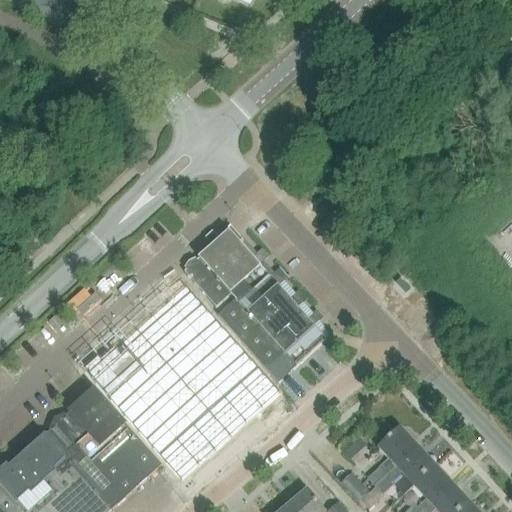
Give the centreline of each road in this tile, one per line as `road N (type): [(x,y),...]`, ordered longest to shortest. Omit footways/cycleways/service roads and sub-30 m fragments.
road 1 (unclassified): [(248,183),(0,410)]
road 2 (tertiary): [(0,337),(207,139)]
road 3 (residential): [(192,511),(400,339)]
road 4 (unclassified): [(400,339),(248,183)]
road 5 (tertiary): [(207,139),(361,0)]
road 6 (residential): [(207,139),(103,35),(65,13)]
road 7 (unclassified): [(511,460),(400,339)]
